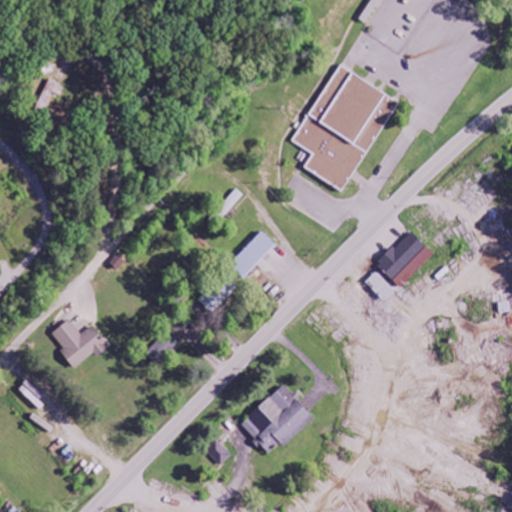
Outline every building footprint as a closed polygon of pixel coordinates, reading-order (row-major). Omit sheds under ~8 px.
[(346,194),(399,101),(339,67),(295,144),(314,155),(306,170),(346,194)] [(379,267),(402,289),(435,255),(412,232),(379,267)] [(277,246),(263,233),(232,266),(246,279),(277,246)] [(367,283),(385,303),(396,293),(378,273),(367,283)] [(96,355),(98,359),(110,351),(93,328),(82,336),(71,321),(52,336),(76,369),(96,355)] [(182,341),(170,329),(146,355),(159,366),(182,341)] [(316,420),(286,386),(242,425),(269,456),(281,445),(285,448),(316,420)] [(233,456),(218,443),(208,454),(222,467),(233,456)]
